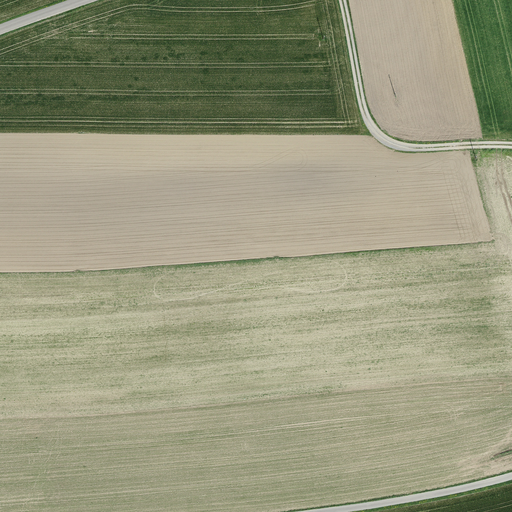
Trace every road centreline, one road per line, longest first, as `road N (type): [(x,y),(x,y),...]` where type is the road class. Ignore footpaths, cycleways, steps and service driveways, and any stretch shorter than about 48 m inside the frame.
road 1 (track): [(511,146),(401,151),(372,135),(336,0)]
road 2 (track): [(315,511),(511,475)]
